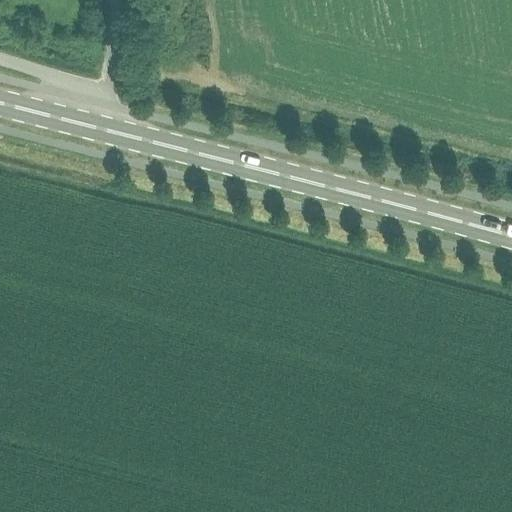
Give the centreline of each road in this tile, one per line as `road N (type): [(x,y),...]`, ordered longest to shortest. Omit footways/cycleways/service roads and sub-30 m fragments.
road 1 (primary): [(511,242),(130,137)]
road 2 (unclassified): [(0,61),(87,90),(130,137)]
road 3 (primary): [(130,137),(0,104)]
